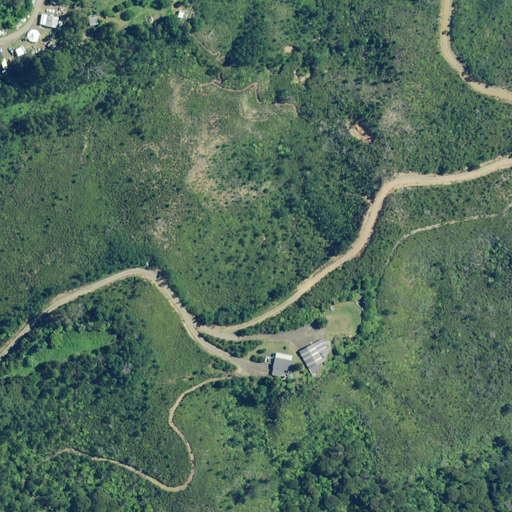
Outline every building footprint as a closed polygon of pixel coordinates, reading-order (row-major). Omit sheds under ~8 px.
[(192,0),(184,0),(181,5),(187,8),(192,0)] [(185,15),(181,12),(177,17),(182,20),(185,15)] [(161,13),(129,22),(132,29),(163,20),(161,13)] [(56,18),(47,17),(46,29),(55,30),(56,18)] [(97,25),(96,17),(88,19),(89,26),(97,25)] [(23,54),(20,48),(14,51),(18,57),(23,54)] [(318,370),(322,361),(320,357),(328,351),(321,340),(300,354),(313,374),(318,370)] [(292,356),(276,353),(271,376),(282,378),(283,371),(289,372),(292,356)]
